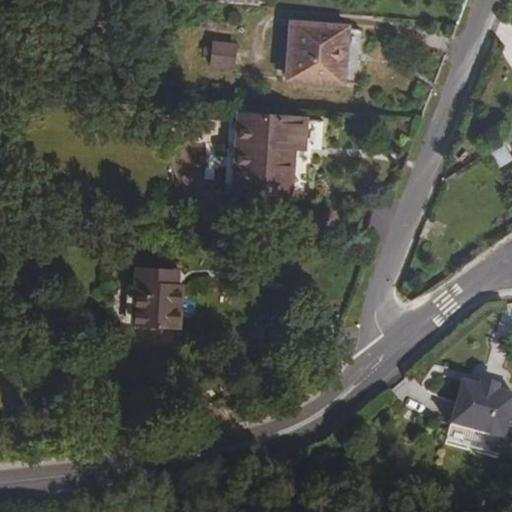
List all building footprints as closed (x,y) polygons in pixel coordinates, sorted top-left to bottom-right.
[(286,80),(342,83),(346,28),(290,23),(286,80)] [(210,67),(230,69),(232,44),(212,42),(210,67)] [(289,195),(289,194),(293,149),(303,149),(305,120),(241,115),(238,142),(229,141),(225,189),(289,195)] [(132,327),(178,330),(181,285),(178,284),(171,284),(172,270),(136,267),(132,327)] [(171,284),(178,284),(179,270),(172,270),(171,284)] [(494,387),(475,383),(473,387),(493,392),(494,387)] [(510,396),(456,384),(447,428),(500,440),(510,396)]
